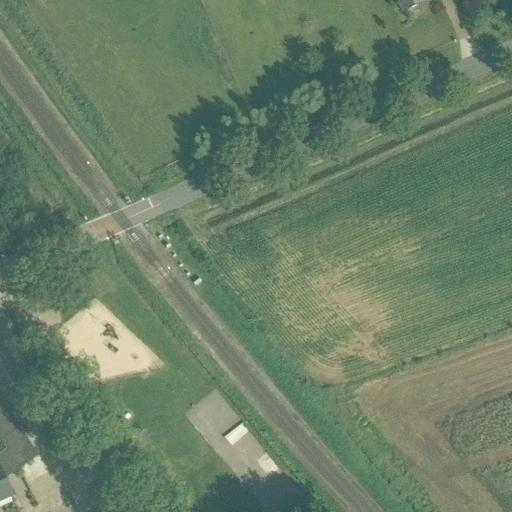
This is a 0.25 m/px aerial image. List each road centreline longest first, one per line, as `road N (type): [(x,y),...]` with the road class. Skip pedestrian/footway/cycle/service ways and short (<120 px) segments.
road 1 (unclassified): [(0,272),(511,54)]
road 2 (track): [(174,199),(193,216),(227,206),(511,82)]
road 3 (residential): [(97,497),(0,340)]
